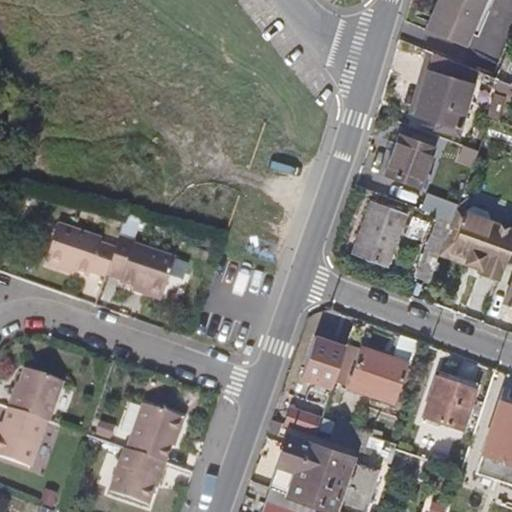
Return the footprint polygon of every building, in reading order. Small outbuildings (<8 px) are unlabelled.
[(439,0),(426,32),(468,49),(488,0),(439,0)] [(463,130),(480,72),(435,53),(416,115),(463,130)] [(436,147),(402,137),(389,173),(424,185),(436,147)] [(426,193),(421,209),(449,218),(454,202),(426,193)] [(373,201),(355,253),(390,264),(407,212),(373,201)] [(502,279),(511,250),(511,226),(489,219),(486,211),(472,205),(465,210),(451,250),(469,257),(467,262),(482,268),(480,271),(502,279)] [(90,273),(105,278),(105,276),(115,249),(100,244),(102,241),(58,225),(45,261),(88,277),(90,273)] [(418,274),(431,279),(447,235),(433,231),(418,274)] [(174,260),(133,246),(134,244),(118,238),(115,249),(105,276),(119,281),(119,283),(161,298),(174,260)] [(390,359),(406,365),(415,340),(399,334),(390,359)] [(302,379),(333,388),(335,382),(346,347),(316,337),(302,379)] [(344,386),(358,347),(347,344),(346,347),(335,382),(344,386)] [(390,359),(358,347),(344,386),(391,404),(406,365),(390,359)] [(13,390),(7,407),(44,420),(47,421),(61,380),(24,367),(16,391),(13,390)] [(451,367),(448,375),(476,385),(479,377),(451,367)] [(464,424),(476,385),(448,375),(440,372),(427,411),(464,424)] [(487,437),(511,445),(511,398),(501,394),(487,437)] [(141,403),(125,449),(164,462),(172,437),(175,438),(182,417),(141,403)] [(43,424),(44,420),(7,407),(0,426),(0,455),(29,466),(37,442),(43,424)] [(292,408),(287,424),(293,427),(318,436),(323,419),(292,408)] [(290,436),(293,427),(287,424),(275,420),(272,430),(290,436)] [(272,489),(313,503),(338,511),(364,511),(380,466),(290,436),(272,489)] [(44,437),(36,462),(47,465),(55,441),(44,437)] [(158,477),(164,462),(125,449),(124,448),(110,491),(146,504),(156,477),(158,477)] [(309,511),(313,503),(272,489),(267,502),(295,511),(309,511)] [(295,511),(267,502),(263,511),(295,511)]
